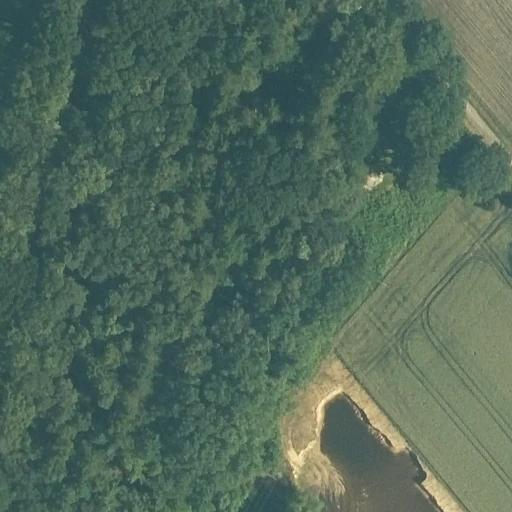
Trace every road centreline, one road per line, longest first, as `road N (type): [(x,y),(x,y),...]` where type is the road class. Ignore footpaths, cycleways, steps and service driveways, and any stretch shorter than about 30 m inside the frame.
road 1 (residential): [(0,351),(93,0)]
road 2 (residential): [(378,0),(511,165)]
